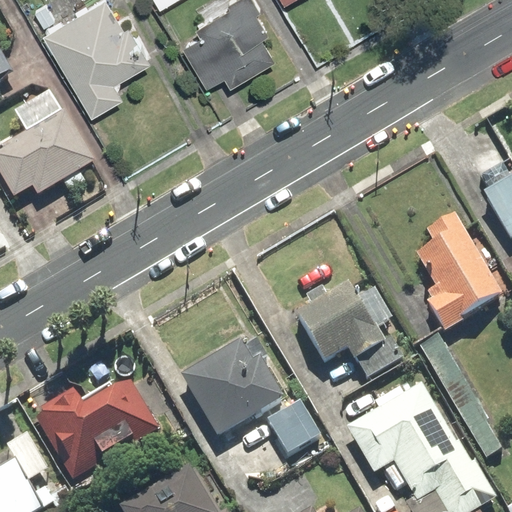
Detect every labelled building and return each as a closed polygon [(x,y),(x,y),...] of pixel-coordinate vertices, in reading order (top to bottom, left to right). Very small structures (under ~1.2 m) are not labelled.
[(147,62),(112,0),(99,0),(65,19),(66,20),(45,32),(92,112),(124,93),(116,80),(147,62)] [(233,84),(275,58),(261,35),(272,28),(255,0),(230,0),(220,6),(220,8),(195,23),(203,36),(186,46),(208,83),(226,73),(233,84)] [(0,57),(0,88),(13,81),(0,57)] [(68,114),(0,152),(0,169),(23,211),(99,169),(68,114)] [(511,185),(490,199),(511,232),(511,185)] [(458,324),(473,316),(482,311),(481,310),(504,297),(457,217),(430,233),(436,244),(418,255),(439,290),(426,297),(445,331),(458,324)] [(400,361),(355,284),(350,286),(299,315),(325,360),(349,346),(369,380),(400,361)] [(443,337),(421,351),(490,462),(511,449),(443,337)] [(186,381),(221,439),(287,401),(252,342),(186,381)] [(75,391),(34,415),(59,458),(62,457),(77,483),(161,431),(131,381),(86,409),(75,391)] [(426,387),(424,384),(348,430),(376,477),(396,465),(417,500),(409,504),(413,511),(478,511),(495,502),(426,387)] [(301,403),(272,423),(283,440),(312,421),(301,403)] [(0,470),(0,511),(43,511),(44,511),(15,462),(0,470)] [(123,510),(124,511),(225,511),(198,466),(123,510)]
